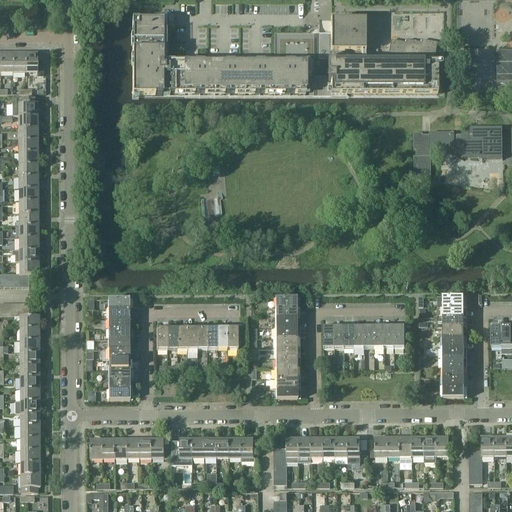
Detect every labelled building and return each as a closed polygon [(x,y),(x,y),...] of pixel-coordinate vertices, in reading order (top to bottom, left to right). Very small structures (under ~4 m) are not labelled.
[(304,36),(278,36),(278,68),(304,68),(304,91),(296,91),(297,96),(331,96),(347,96),(347,95),(437,95),(437,80),(440,80),(440,64),(433,64),(437,44),(436,44),(436,45),(422,42),(422,41),(421,41),(421,42),(421,44),(421,45),(412,43),(407,42),(407,41),(406,41),(406,42),(406,44),(406,45),(392,42),(392,41),(391,41),(386,66),(365,66),(365,19),(350,19),(349,22),(332,22),(331,22),(331,35),(331,36),(320,36),(319,36),(304,36)] [(163,23),(133,23),(133,98),(275,98),(347,98),(347,96),(331,96),(297,96),(296,91),(304,91),(304,68),(278,68),(278,36),(304,36),(319,36),(320,36),(331,36),(331,35),(320,35),(319,35),(304,35),(274,35),(274,64),(163,65),(163,23)] [(511,52),(497,52),(497,83),(509,83),(509,89),(511,89),(511,52)] [(12,75),(12,55),(0,54),(0,70),(0,75),(12,75)] [(25,74),(24,55),(12,55),(12,75),(25,74)] [(24,55),(25,74),(37,74),(37,78),(43,78),(43,62),(38,62),(38,55),(24,55)] [(12,117),(18,117),(38,117),(38,105),(37,105),(37,99),(12,99),(12,106),(12,117)] [(18,130),(38,130),(38,117),(18,117),(18,130)] [(442,134),(434,134),(434,151),(454,151),(455,151),(455,154),(462,154),(462,159),(463,159),(463,158),(482,158),(482,161),(483,161),(483,160),(502,160),(502,161),(503,161),(503,128),(470,129),(470,134),(462,134),(462,136),(454,136),(454,134),(442,134)] [(18,142),(38,142),(38,130),(18,130),(18,142)] [(422,134),(414,134),(414,151),(416,151),(416,158),(414,158),(414,183),(431,183),(431,158),(434,158),(434,151),(434,134),(430,134),(430,136),(422,136),(422,134)] [(18,154),(38,154),(38,142),(18,142),(18,154)] [(18,167),(38,166),(38,154),(18,154),(18,167)] [(19,179),(38,178),(38,166),(18,167),(19,179)] [(19,191),(38,191),(38,178),(19,179),(19,191)] [(19,203),(38,203),(38,191),(19,191),(19,203)] [(19,215),(38,215),(38,203),(19,203),(19,215)] [(19,228),(38,227),(38,215),(19,215),(19,228)] [(19,240),(38,240),(38,227),(19,228),(19,240)] [(19,252),(38,252),(38,240),(19,240),(19,252)] [(19,252),(12,252),(12,257),(14,257),(14,264),(19,264),(39,264),(38,252),(19,252)] [(19,264),(19,276),(19,277),(22,277),(29,277),(39,277),(39,264),(19,264)] [(438,299),(438,304),(438,309),(464,309),(464,299),(438,299)] [(275,311),(297,310),(296,300),(275,300),(275,311)] [(129,301),(108,301),(108,312),(129,312),(129,301)] [(438,309),(437,309),(437,319),(464,319),(464,309),(438,309)] [(275,321),(297,321),(297,310),(275,311),(275,321)] [(129,312),(108,312),(108,322),(129,322),(129,312)] [(19,330),(39,330),(39,317),(29,317),(23,317),(19,318),(16,318),(14,318),(14,321),(19,323),(19,330)] [(437,319),(437,324),(437,329),(443,329),(464,329),(464,319),(437,319)] [(275,331),(297,331),(297,321),(275,321),(275,331)] [(108,332),(129,332),(129,322),(108,322),(108,332)] [(502,350),(502,328),(491,328),(491,350),(502,350)] [(502,328),(502,350),(511,350),(511,328),(502,328)] [(335,351),(334,329),(324,329),(324,351),(335,351)] [(334,329),(335,351),(345,351),(345,329),(334,329)] [(345,329),(345,351),(355,351),(354,329),(345,329)] [(364,351),(364,329),(354,329),(355,351),(364,351)] [(364,329),(364,351),(375,351),(374,329),(364,329)] [(374,329),(375,351),(385,350),(384,329),(374,329)] [(384,329),(385,350),(394,350),(394,329),(384,329)] [(394,329),(394,350),(405,350),(405,329),(394,329)] [(464,329),(443,329),(443,334),(443,339),(464,339),(464,329)] [(39,330),(19,330),(19,342),(39,342),(39,330)] [(177,331),(177,352),(187,352),(187,330),(177,331)] [(197,330),(187,330),(187,352),(187,360),(197,360),(197,352),(197,330)] [(207,352),(207,330),(197,330),(197,352),(207,352)] [(217,352),(217,330),(207,330),(207,352),(217,352)] [(227,352),(227,330),(217,330),(217,352),(227,352)] [(238,341),(237,330),(227,330),(227,352),(237,352),(237,354),(244,354),(244,341),(238,341)] [(167,352),(167,331),(156,331),(156,352),(167,352)] [(177,352),(177,331),(167,331),(167,352),(177,352)] [(275,341),(297,340),(297,331),(275,331),(275,341)] [(129,332),(108,332),(108,342),(129,342),(129,332)] [(464,339),(443,339),(443,350),(464,349),(464,339)] [(275,351),(297,351),(297,340),(275,341),(275,351)] [(39,342),(19,342),(20,355),(39,354),(39,342)] [(108,352),(129,352),(129,342),(108,342),(108,352)] [(464,349),(443,350),(443,360),(465,360),(464,349)] [(275,361),(297,361),(297,351),(275,351),(275,361)] [(108,363),(129,363),(129,352),(108,352),(108,363)] [(39,354),(20,355),(20,367),(39,367),(39,354)] [(465,360),(443,360),(443,370),(465,369),(465,360)] [(276,371),(297,371),(297,361),(275,361),(276,371)] [(511,362),(502,362),(502,371),(511,371),(511,362)] [(108,373),(130,372),(129,363),(108,363),(108,373)] [(187,365),(177,365),(178,374),(187,373),(187,365)] [(39,367),(20,367),(20,379),(39,379),(39,367)] [(465,369),(443,370),(443,380),(465,379),(465,369)] [(276,381),(297,381),(297,371),(276,371),(276,381)] [(108,383),(130,383),(130,372),(108,373),(108,383)] [(39,379),(20,379),(20,391),(39,391),(39,379)] [(465,379),(443,380),(443,390),(465,389),(465,379)] [(276,391),(297,391),(297,381),(276,381),(276,391)] [(108,393),(130,392),(130,383),(108,383),(108,393)] [(465,389),(443,390),(443,400),(465,400),(465,389)] [(39,391),(20,391),(20,403),(39,403),(39,391)] [(276,402),(297,401),(297,391),(276,391),(276,402)] [(108,403),(130,403),(130,392),(108,393),(108,403)] [(15,416),(20,416),(39,416),(39,403),(20,403),(15,404),(15,416)] [(39,416),(20,416),(20,428),(39,428),(39,416)] [(39,428),(20,428),(20,440),(40,440),(39,428)] [(437,459),(436,439),(424,440),(425,456),(425,459),(425,465),(437,465),(437,459)] [(436,439),(437,459),(449,459),(449,439),(436,439)] [(482,459),(495,458),(494,439),(482,439),(482,449),(482,456),(482,459)] [(507,458),(507,456),(507,439),(494,439),(495,458),(507,458)] [(40,440),(20,440),(20,452),(40,452),(40,440)] [(180,443),(172,443),(172,448),(172,461),(172,468),(193,468),(193,460),(192,441),(187,441),(187,440),(180,440),(180,441),(180,443)] [(299,440),(286,441),(286,450),(286,456),(286,460),(287,460),(287,464),(287,465),(299,465),(299,456),(299,440)] [(311,440),(299,440),(299,456),(299,465),(311,465),(311,460),(311,440)] [(311,440),(311,460),(323,460),(323,440),(311,440)] [(323,460),(335,460),(335,440),(323,440),(323,460)] [(347,440),(335,440),(335,460),(336,466),(348,466),(347,440)] [(360,440),(347,440),(348,466),(361,466),(360,440)] [(388,459),(388,456),(388,440),(375,440),(375,459),(388,459)] [(388,440),(388,456),(388,459),(400,459),(400,440),(388,440)] [(400,456),(400,459),(400,465),(412,465),(412,459),(412,456),(412,440),(400,440),(400,456)] [(412,440),(412,459),(424,459),(425,456),(424,440),(412,440)] [(103,442),(103,456),(103,461),(115,461),(115,441),(103,442)] [(115,441),(115,461),(128,461),(127,441),(115,441)] [(128,461),(140,461),(139,441),(127,441),(128,461)] [(140,461),(152,461),(152,441),(139,441),(140,461)] [(165,441),(152,441),(152,461),(172,461),(172,448),(165,448),(165,441)] [(193,460),(205,460),(205,441),(192,441),(193,460)] [(217,441),(205,441),(205,460),(217,460),(217,441)] [(217,460),(229,460),(229,441),(217,441),(217,460)] [(229,460),(241,460),(241,441),(229,441),(229,460)] [(241,441),(241,460),(242,460),(242,466),(256,467),(256,460),(254,460),(254,441),(241,441)] [(103,461),(103,456),(103,442),(90,442),(90,461),(103,461)] [(20,464),(40,464),(40,452),(20,452),(20,464)] [(20,477),(40,477),(40,464),(20,464),(20,477)] [(217,475),(208,475),(208,482),(205,482),(205,490),(217,490),(217,484),(217,475)] [(40,477),(20,477),(20,490),(21,489),(21,495),(38,495),(38,489),(40,489),(40,477)] [(437,494),(437,503),(438,503),(441,500),(454,500),(454,494),(437,494)] [(99,511),(103,511),(104,508),(104,505),(104,495),(94,495),(94,501),(100,501),(99,511)]
